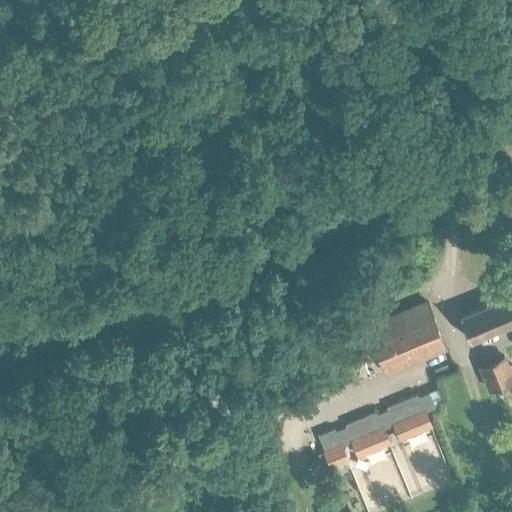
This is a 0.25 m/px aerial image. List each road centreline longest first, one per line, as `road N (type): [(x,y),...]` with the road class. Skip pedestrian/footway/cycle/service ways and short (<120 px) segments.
road 1 (residential): [(0,360),(424,184),(439,167),(438,153),(380,0)]
road 2 (track): [(454,192),(432,277),(511,509)]
